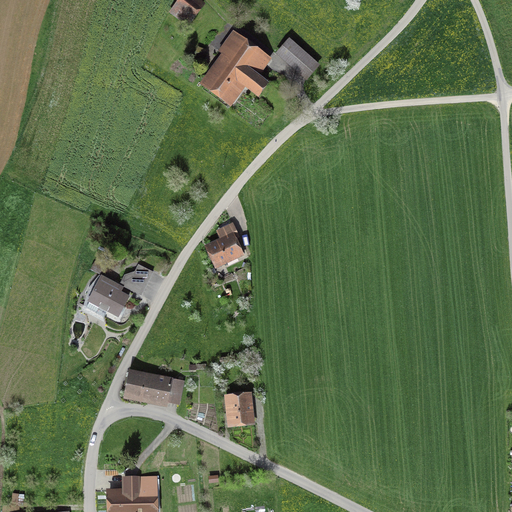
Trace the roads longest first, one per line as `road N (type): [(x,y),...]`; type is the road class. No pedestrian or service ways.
road 1 (residential): [(308,113),(227,196),(183,258),(113,389),(113,415)]
road 2 (tertiary): [(356,511),(172,421),(144,412),(113,415)]
road 3 (unclassified): [(504,95),(308,113)]
road 4 (residential): [(420,0),(308,113)]
road 5 (tertiary): [(511,235),(504,95)]
